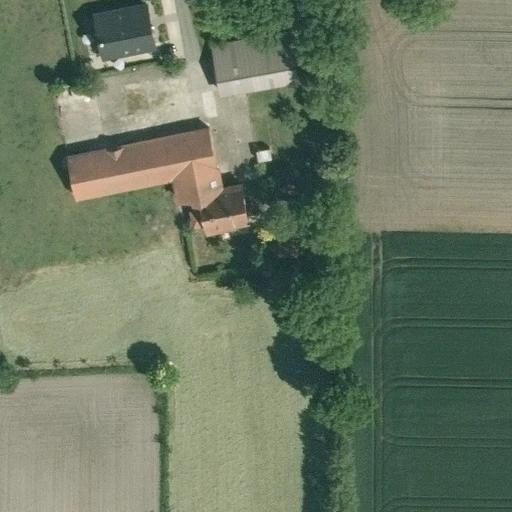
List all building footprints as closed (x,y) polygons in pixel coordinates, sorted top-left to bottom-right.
[(160,0),(126,0),(81,12),(85,25),(102,21),(112,56),(168,41),(163,23),(166,22),(160,0)] [(291,30),(213,45),(220,88),(299,74),(291,30)] [(325,69),(304,73),(306,85),(327,81),(325,69)] [(210,125),(68,154),(76,194),(176,173),(176,171),(217,163),(210,125)] [(217,163),(176,171),(176,173),(181,195),(200,191),(207,228),(222,225),(221,222),(249,216),(242,181),(222,185),(217,163)] [(295,225),(274,229),(279,255),(300,252),(295,225)]
